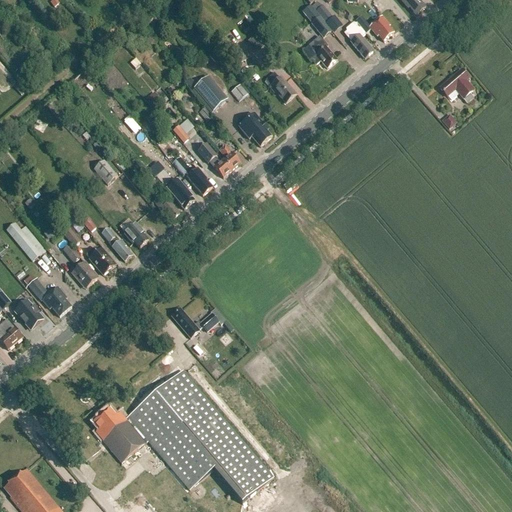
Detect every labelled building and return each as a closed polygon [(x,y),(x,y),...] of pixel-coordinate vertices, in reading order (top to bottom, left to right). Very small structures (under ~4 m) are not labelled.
[(399,0),(408,11),(410,10),(417,18),(426,10),(419,2),(420,1),(419,0),(399,0)] [(312,26),(324,40),(332,33),(320,19),(312,26)] [(382,19),(369,30),(377,39),(378,38),(383,44),(394,35),(388,29),(389,28),(382,19)] [(351,45),(365,61),(374,54),(362,40),(366,36),(357,25),(345,35),(352,44),(351,45)] [(226,57),(235,69),(246,60),(237,48),(234,50),(224,37),(213,45),(223,58),(226,57)] [(256,37),(252,40),(259,49),(263,46),(256,37)] [(321,63),(328,71),(338,62),(327,50),(329,49),(320,39),(309,48),(317,57),(313,61),(313,63),(316,66),(318,66),(321,63)] [(447,98),(451,103),(459,96),(467,105),(474,99),(470,95),(474,92),(466,82),(469,80),(461,71),(440,90),(447,98)] [(195,89),(215,112),(229,100),(209,77),(195,89)] [(276,94),(286,106),(297,97),(282,79),(270,89),(275,95),(276,94)] [(232,95),(240,104),(249,97),(241,88),(232,95)] [(145,98),(154,108),(162,101),(156,93),(152,96),(150,94),(145,98)] [(200,115),(208,124),(214,119),(206,110),(200,115)] [(253,138),(261,149),(272,139),(267,132),(268,131),(256,116),(256,115),(240,128),(241,129),(250,140),(253,138)] [(451,117),(443,124),(450,132),(458,125),(451,117)] [(134,135),(145,148),(150,143),(129,118),(123,124),(134,136),(134,135)] [(178,127),(172,132),(182,145),(188,140),(185,135),(178,127)] [(173,165),(178,161),(172,154),(174,152),(174,148),(171,145),(158,144),(157,142),(159,140),(155,135),(151,139),(173,165)] [(209,164),(223,180),(232,173),(222,162),(220,164),(215,159),(217,158),(206,146),(198,153),(208,165),(209,164)] [(222,162),(232,173),(240,165),(231,154),(230,154),(224,147),(219,152),(225,159),(222,162)] [(173,165),(184,178),(186,176),(189,179),(188,179),(204,197),(213,190),(207,183),(207,181),(198,171),(194,174),(181,159),(178,161),(173,165)] [(93,171),(107,188),(118,178),(104,162),(93,171)] [(176,183),(166,172),(158,178),(187,212),(197,202),(179,181),(176,183)] [(152,177),(144,184),(154,196),(162,189),(152,177)] [(166,204),(165,205),(159,199),(154,203),(169,221),(171,220),(173,222),(180,217),(174,209),(175,208),(170,203),(167,205),(166,204)] [(76,219),(84,213),(80,208),(73,214),(76,219)] [(124,234),(134,226),(129,220),(119,228),(124,234)] [(84,227),(90,234),(95,230),(89,223),(84,227)] [(136,224),(124,234),(133,245),(135,244),(141,250),(149,243),(147,241),(148,240),(149,240),(136,224)] [(6,233),(32,264),(44,253),(30,237),(31,236),(25,229),(20,233),(14,226),(6,233)] [(109,245),(125,264),(132,258),(125,249),(127,248),(122,242),(120,243),(116,239),(108,230),(102,235),(110,244),(109,245)] [(61,237),(73,250),(80,244),(69,231),(61,237)] [(62,254),(73,267),(80,261),(69,248),(62,254)] [(90,261),(104,277),(110,272),(112,272),(116,268),(115,267),(116,267),(102,250),(99,254),(94,249),(86,256),(90,261)] [(87,266),(75,276),(87,290),(98,280),(87,266)] [(35,285),(29,290),(40,304),(42,302),(50,311),(51,309),(60,319),(71,309),(65,302),(67,300),(58,289),(48,297),(44,291),(42,293),(35,285)] [(0,290),(0,305),(3,310),(11,303),(0,290)] [(25,326),(26,326),(31,331),(43,321),(38,315),(39,315),(34,309),(33,309),(27,303),(15,313),(21,320),(20,320),(25,326)] [(211,317),(201,326),(194,328),(180,311),(172,318),(191,340),(199,333),(198,332),(203,328),(207,333),(218,324),(211,317)] [(0,327),(0,328),(0,342),(8,352),(23,340),(12,327),(8,331),(6,329),(8,327),(4,324),(0,327)] [(126,422),(146,445),(148,443),(190,492),(214,472),(242,506),(274,480),(183,373),(126,422)] [(110,411),(94,425),(100,431),(97,434),(103,442),(122,465),(146,445),(126,422),(120,415),(116,418),(110,411)] [(60,511),(27,472),(5,490),(12,499),(10,500),(20,511),(60,511)]
